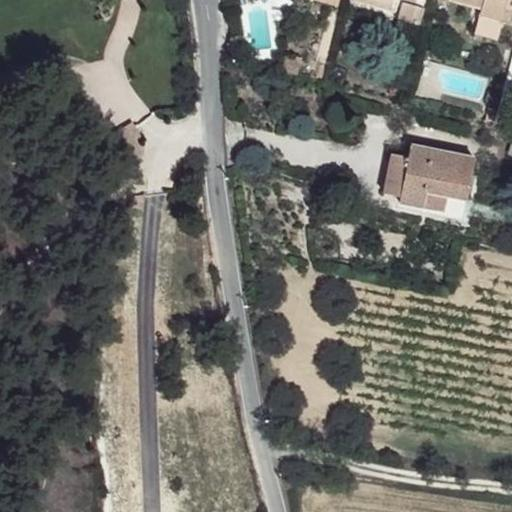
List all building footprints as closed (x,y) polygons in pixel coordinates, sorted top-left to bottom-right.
[(393,1),(388,0),(354,0),(354,1),(390,11),(393,1)] [(482,9),(480,18),(501,24),(505,11),(511,12),(511,0),(454,0),(454,1),(482,9)] [(421,25),(425,8),(398,2),(394,18),(421,25)] [(501,24),(480,18),(477,28),(498,33),(501,24)] [(412,147),(410,159),(401,198),(399,202),(445,213),(448,197),(466,200),(474,160),(412,147)] [(401,198),(410,159),(393,155),(383,195),(401,198)] [(448,197),(445,213),(463,216),(466,200),(448,197)]
